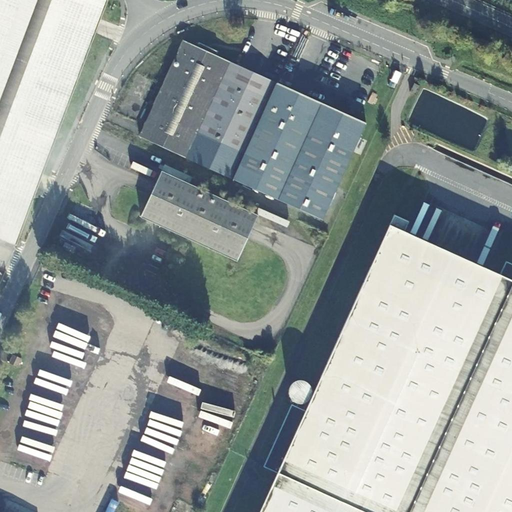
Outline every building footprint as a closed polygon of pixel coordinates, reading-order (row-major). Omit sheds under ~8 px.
[(0,0),(0,238),(11,242),(103,0),(0,0)] [(198,45),(196,48),(182,42),(152,104),(146,102),(138,119),(144,122),(137,138),(184,159),(231,181),(274,85),(228,63),(215,57),(216,53),(198,45)] [(414,83),(410,92),(415,95),(419,86),(414,83)] [(363,126),(274,85),(231,181),(319,222),(363,126)] [(159,172),(138,218),(234,263),(255,217),(159,172)] [(408,221),(394,214),(305,411),(291,405),(263,467),(277,474),(259,511),(511,511),(511,263),(506,261),(500,274),(404,231),(408,221)] [(6,363),(16,368),(20,358),(10,354),(6,363)] [(307,384),(299,381),(297,381),(292,384),(289,387),(288,396),(290,400),(293,402),(297,404),(302,404),(309,400),(311,396),(311,392),(307,384)]
